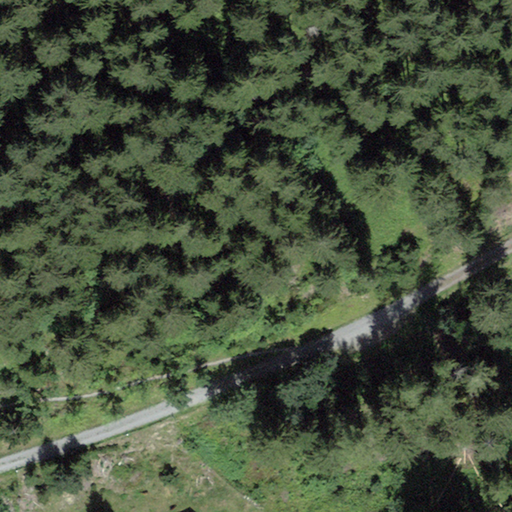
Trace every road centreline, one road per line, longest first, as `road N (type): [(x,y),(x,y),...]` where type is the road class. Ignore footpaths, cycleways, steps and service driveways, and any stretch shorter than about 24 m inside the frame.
road 1 (track): [(190,394),(396,312),(511,246)]
road 2 (track): [(0,466),(73,445),(190,394)]
